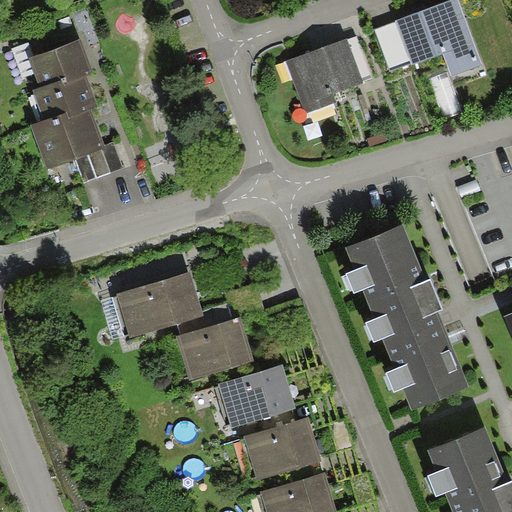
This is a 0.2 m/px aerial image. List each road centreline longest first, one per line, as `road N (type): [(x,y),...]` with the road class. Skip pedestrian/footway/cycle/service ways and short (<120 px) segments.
road 1 (residential): [(283,188),(392,511)]
road 2 (residential): [(0,269),(283,188)]
road 3 (residential): [(283,188),(511,109)]
road 4 (residential): [(283,188),(221,51)]
road 5 (tertiary): [(43,511),(0,373)]
road 6 (residential): [(221,51),(349,0)]
